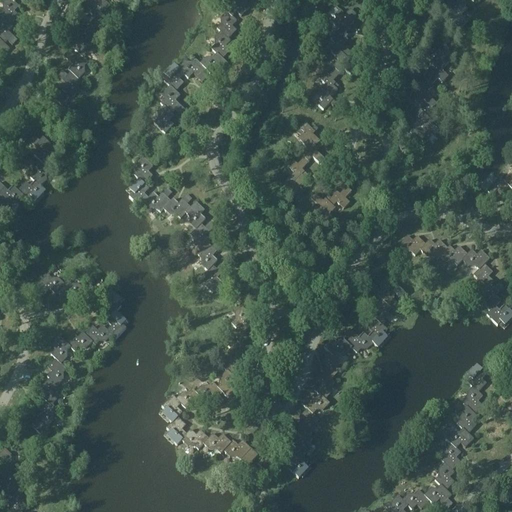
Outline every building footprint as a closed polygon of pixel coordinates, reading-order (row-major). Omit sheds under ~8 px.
[(3,11),(0,14),(0,16),(2,18),(10,26),(10,25),(14,22),(18,27),(23,22),(18,17),(14,13),(12,11),(15,8),(17,10),(19,8),(14,3),(10,0),(6,0),(2,4),(3,11)] [(94,0),(86,0),(86,1),(90,5),(95,10),(97,11),(94,14),(92,13),(90,15),(92,17),(100,24),(101,24),(106,18),(106,11),(110,7),(104,2),(102,0),(95,0),(94,0)] [(228,2),(221,9),(226,13),(232,18),(233,16),(232,15),(235,12),(241,18),(249,9),(244,4),(239,0),(236,0),(235,2),(228,2)] [(459,0),(455,5),(449,0),(444,6),(448,10),(446,12),(451,17),(449,18),(456,25),(454,26),(459,31),(468,22),(462,17),(467,11),(464,8),(466,6),(463,3),(459,0)] [(342,42),(345,39),(347,37),(345,36),(351,29),(350,27),(354,23),(352,20),(356,16),(350,11),(345,16),(339,11),(333,18),(336,20),(332,23),(338,28),(333,34),(335,36),(335,35),(342,42)] [(220,26),(217,30),(220,33),(228,40),(236,32),(230,26),(233,23),(235,24),(237,22),(232,18),(226,13),(220,19),(220,26)] [(84,16),(79,21),(84,25),(89,30),(91,31),(88,34),(86,33),(84,35),(88,39),(89,39),(94,44),(100,38),(100,31),(104,27),(101,24),(100,24),(92,17),(89,20),(84,16)] [(0,41),(4,45),(7,42),(12,46),(17,41),(12,37),(8,33),(6,31),(9,28),(11,29),(13,27),(10,25),(10,26),(2,18),(0,20),(0,41)] [(214,46),(211,50),(216,55),(222,60),(230,52),(224,46),(227,43),(228,44),(230,42),(228,40),(220,33),(214,39),(214,46)] [(75,35),(70,40),(75,44),(71,48),(76,53),(77,53),(82,59),(83,58),(86,55),(93,55),(99,48),(94,44),(89,39),(88,39),(87,41),(89,42),(86,45),(84,44),(79,39),(75,35)] [(346,59),(349,56),(351,54),(343,47),(348,42),(345,39),(342,42),(335,35),(335,36),(330,40),(335,44),(328,51),(335,57),(339,53),(346,59)] [(0,57),(1,59),(10,50),(4,45),(0,41),(0,57)] [(451,61),(444,54),(449,50),(444,45),(437,52),(434,49),(431,52),(436,57),(429,65),(431,66),(434,69),(441,63),(445,67),(451,61)] [(68,52),(64,57),(68,62),(73,66),(75,68),(72,71),(70,69),(68,71),(70,73),(78,81),(79,80),(84,74),(84,67),(88,63),(83,58),(82,59),(77,53),(76,53),(73,57),(68,52)] [(339,53),(335,57),(339,61),(332,68),(335,70),(339,74),(343,69),(350,76),(354,71),(347,64),(352,58),(349,56),(346,59),(339,53)] [(200,65),(205,70),(205,71),(210,75),(211,73),(210,71),(213,68),(219,74),(227,65),(222,60),(216,55),(213,59),(206,59),(200,65)] [(178,70),(183,75),(188,80),(190,78),(188,76),(191,73),(192,74),(197,79),(202,84),(207,79),(202,74),(205,71),(205,70),(200,65),(194,60),(192,63),(191,63),(184,64),(178,70)] [(426,82),(427,83),(427,82),(431,86),(437,80),(442,84),(448,78),(441,71),(445,67),(441,63),(434,69),(431,66),(428,69),(433,74),(426,82)] [(168,79),(164,83),(169,88),(175,93),(183,84),(177,78),(180,75),(182,77),(183,75),(178,70),(174,65),(168,72),(168,79)] [(332,87),(336,90),(338,88),(333,82),(340,75),(339,74),(335,70),(328,77),(324,73),(318,79),(325,86),(321,90),(326,94),(332,87)] [(62,72),(58,77),(62,82),(67,86),(69,88),(66,91),(64,89),(62,91),(66,95),(67,95),(72,100),(78,94),(78,87),(82,83),(79,80),(78,81),(70,73),(67,77),(62,72)] [(413,97),(416,100),(419,97),(426,104),(431,100),(426,95),(433,89),(431,86),(427,82),(427,83),(423,87),(416,80),(411,85),(419,92),(413,97)] [(326,94),(321,90),(315,96),(322,103),(318,107),(323,112),(330,105),(333,108),(336,105),(330,99),(337,92),(336,90),(332,87),(326,94)] [(163,101),(160,105),(163,108),(171,115),(174,112),(179,116),(184,111),(179,107),(173,101),(176,97),(178,99),(180,97),(175,93),(169,88),(163,94),(163,101)] [(58,94),(54,99),(58,104),(63,108),(65,110),(62,113),(60,111),(58,113),(68,123),(74,116),(74,109),(78,105),(72,100),(67,95),(66,95),(63,99),(58,94)] [(417,114),(419,117),(423,114),(430,121),(434,116),(430,112),(437,105),(431,100),(426,104),(419,97),(416,100),(414,102),(422,109),(417,114)] [(157,121),(154,125),(165,135),(173,126),(167,120),(170,117),(172,119),(173,117),(171,115),(163,108),(157,114),(157,121)] [(432,123),(430,121),(423,114),(419,117),(418,119),(419,120),(413,127),(415,129),(410,133),(412,135),(408,140),(414,145),(419,140),(424,145),(430,139),(428,137),(432,133),(426,128),(432,123)] [(315,148),(318,145),(320,143),(312,136),(318,131),(314,128),(311,131),(304,124),(300,129),(304,133),(297,140),(304,146),(308,142),(315,148)] [(34,138),(30,143),(34,147),(39,151),(41,153),(38,156),(36,155),(34,157),(38,161),(39,161),(44,166),(50,160),(50,153),(54,149),(43,138),(39,142),(34,138)] [(308,142),(304,146),(308,150),(301,157),(304,159),(303,159),(307,163),(308,163),(312,158),(319,165),(323,160),(316,153),(321,147),(318,145),(315,148),(308,142)] [(136,172),(133,176),(138,181),(144,186),(152,177),(146,171),(149,168),(151,170),(153,168),(143,158),(136,165),(136,172)] [(294,174),(289,179),(294,183),(301,176),(304,179),(307,176),(302,171),(309,164),(308,163),(307,163),(303,159),(297,166),(293,161),(287,168),(294,174)] [(30,160),(26,165),(30,169),(35,174),(37,175),(34,178),(32,177),(30,179),(34,183),(35,183),(40,188),(46,182),(46,175),(50,171),(44,166),(39,161),(38,161),(35,164),(30,160)] [(503,182),(509,187),(508,187),(511,190),(511,175),(509,176),(503,182)] [(306,181),(304,179),(301,176),(294,183),(289,179),(284,185),(291,191),(286,196),(291,200),(294,198),(293,198),(298,193),(301,196),(304,193),(299,188),(306,181)] [(487,181),(481,187),(491,197),(493,195),(491,193),(494,190),(500,196),(508,187),(509,187),(503,182),(498,177),(494,181),(487,181)] [(132,194),(129,198),(136,205),(140,208),(143,204),(148,199),(142,193),(145,190),(147,192),(149,190),(144,186),(138,181),(133,187),(133,194),(132,194)] [(18,192),(17,192),(23,197),(23,198),(28,203),(32,199),(39,198),(45,192),(40,188),(35,183),(34,183),(33,185),(35,186),(32,189),(30,188),(26,183),(18,192)] [(0,192),(0,201),(3,204),(3,205),(6,208),(10,204),(17,204),(23,198),(23,197),(17,192),(18,192),(13,188),(11,190),(13,191),(10,194),(8,193),(4,188),(0,192)] [(334,197),(330,200),(327,204),(332,208),(336,204),(343,211),(349,204),(345,200),(351,193),(346,188),(339,196),(334,191),(331,194),(334,197)] [(148,199),(143,204),(148,208),(150,210),(156,210),(160,214),(163,211),(163,210),(171,203),(170,202),(167,199),(172,194),(167,190),(162,194),(156,201),(153,198),(155,196),(153,194),(148,199)] [(300,204),(296,208),(296,209),(302,215),(309,208),(313,212),(317,207),(310,201),(313,197),(311,194),(305,200),(301,196),(298,193),(293,198),(294,198),(300,204)] [(171,203),(163,210),(163,211),(169,216),(176,216),(180,220),(185,215),(185,214),(190,209),(187,206),(192,201),(187,196),(182,201),(176,207),(173,204),(175,202),(173,200),(170,202),(171,203)] [(317,207),(313,212),(319,218),(326,211),(330,215),(335,210),(332,208),(327,204),(330,200),(328,197),(322,203),(315,196),(313,197),(310,201),(317,207)] [(190,209),(185,214),(185,215),(189,218),(189,225),(192,227),(195,231),(201,225),(201,226),(205,221),(203,219),(201,221),(198,218),(204,212),(201,208),(196,203),(192,207),(190,209)] [(192,234),(190,236),(192,238),(194,240),(194,247),(200,252),(200,253),(208,245),(210,243),(208,241),(206,243),(203,240),(209,234),(214,229),(209,224),(204,229),(201,226),(201,225),(195,231),(192,234)] [(407,237),(397,247),(404,254),(411,253),(415,257),(420,252),(420,251),(425,246),(417,238),(410,244),(407,241),(409,239),(407,237)] [(425,246),(420,251),(420,252),(426,258),(433,257),(437,261),(440,258),(447,250),(443,246),(439,242),(432,248),(429,245),(431,243),(429,241),(425,246)] [(200,252),(197,256),(201,259),(201,266),(207,272),(212,267),(213,267),(217,263),(215,261),(213,262),(210,259),(216,253),(221,248),(216,244),(211,248),(208,245),(200,253),(200,252)] [(447,250),(440,258),(443,261),(446,264),(453,264),(457,267),(462,262),(467,256),(459,248),(452,254),(449,251),(451,249),(449,247),(447,250)] [(467,256),(462,262),(468,268),(475,268),(478,271),(484,265),(484,266),(489,260),(481,252),(474,258),(471,255),(473,253),(471,251),(467,256)] [(478,271),(473,276),(477,280),(477,287),(483,293),(491,285),(491,286),(493,283),(491,281),(489,283),(486,280),(492,274),(484,266),(484,265),(478,271)] [(207,272),(201,278),(205,281),(205,288),(212,295),(222,285),(220,283),(218,284),(215,281),(221,275),(225,270),(220,266),(216,270),(213,267),(212,267),(207,272)] [(40,290),(36,295),(41,300),(45,295),(51,289),(55,292),(53,294),(55,295),(57,293),(64,285),(58,279),(51,279),(47,276),(37,287),(40,290)] [(379,295),(378,297),(380,299),(388,306),(394,300),(394,293),(397,289),(386,279),(378,288),(384,294),(381,297),(379,295)] [(61,296),(56,301),(61,306),(65,301),(72,295),(75,298),(73,300),(75,302),(79,297),(84,291),(78,285),(71,285),(67,282),(64,285),(57,293),(61,296)] [(483,293),(480,296),(484,300),(484,306),(490,312),(490,313),(495,308),(500,303),(498,301),(496,303),(493,300),(499,294),(504,289),(499,284),(494,289),(491,286),(491,285),(483,293)] [(84,291),(79,297),(88,305),(94,299),(97,302),(95,303),(97,305),(101,301),(106,295),(100,289),(93,289),(89,286),(84,291)] [(106,295),(101,301),(103,302),(105,301),(108,304),(102,310),(110,318),(116,313),(121,307),(117,303),(117,296),(111,291),(106,295)] [(372,298),(367,303),(372,308),(378,314),(375,317),(373,315),(371,317),(376,321),(382,326),(388,320),(388,313),(391,309),(388,306),(380,299),(377,303),(372,298)] [(490,312),(486,316),(494,323),(497,327),(501,323),(508,323),(511,318),(511,314),(508,311),(509,311),(504,307),(502,309),(504,311),(501,314),(495,308),(490,313),(490,312)] [(235,321),(231,325),(236,330),(237,330),(242,335),(250,327),(244,321),(247,317),(249,319),(251,317),(241,308),(235,314),(235,321)] [(110,318),(106,322),(108,324),(110,323),(113,326),(107,331),(107,332),(112,336),(112,337),(115,340),(126,329),(122,325),(122,318),(116,313),(110,318)] [(368,339),(367,339),(373,344),(375,347),(377,349),(383,342),(383,339),(383,335),(387,331),(382,326),(376,321),(368,330),(374,336),(371,339),(369,337),(368,339)] [(85,336),(84,336),(92,343),(92,344),(95,347),(99,343),(106,343),(112,337),(112,336),(107,332),(107,331),(102,327),(100,329),(102,330),(99,333),(93,327),(85,336)] [(231,343),(227,347),(230,350),(238,357),(246,349),(240,343),(243,340),(245,341),(247,339),(242,335),(237,330),(236,330),(231,336),(231,343)] [(349,331),(344,335),(349,340),(346,343),(346,344),(351,349),(356,354),(360,351),(367,350),(373,344),(367,339),(368,339),(363,334),(361,336),(363,338),(360,341),(354,335),(349,331)] [(65,343),(70,348),(70,349),(75,354),(79,350),(86,350),(92,344),(92,343),(84,336),(85,336),(82,334),(80,336),(82,337),(79,341),(73,335),(65,343)] [(52,354),(51,356),(55,360),(61,365),(67,359),(67,352),(70,349),(70,348),(65,343),(59,338),(51,346),(57,352),(54,355),(52,354)] [(332,340),(323,349),(329,354),(335,359),(338,355),(345,355),(351,349),(346,344),(346,343),(341,339),(339,341),(341,343),(338,346),(332,340)] [(224,363),(221,367),(226,372),(232,377),(235,374),(240,378),(245,373),(240,369),(234,363),(237,359),(239,361),(241,359),(238,357),(230,350),(224,356),(224,363)] [(322,370),(321,372),(323,374),(323,373),(331,381),(337,375),(337,368),(340,364),(335,359),(329,354),(321,362),(327,368),(324,371),(322,370)] [(49,376),(47,378),(49,380),(57,387),(63,381),(63,374),(67,370),(61,365),(55,360),(47,369),(54,375),(51,378),(49,376)] [(478,394),(478,393),(486,385),(480,379),(483,376),(484,378),(486,376),(476,366),(470,372),(470,379),(466,383),(472,388),(478,394)] [(217,388),(217,389),(223,394),(222,394),(228,399),(236,391),(230,385),(233,381),(235,383),(237,381),(232,377),(226,372),(220,378),(220,385),(217,388)] [(316,389),(314,391),(319,396),(325,401),(331,395),(331,388),(334,384),(331,381),(323,373),(323,374),(315,382),(321,388),(318,391),(316,389)] [(42,396),(40,398),(45,402),(51,407),(57,401),(57,394),(60,390),(57,387),(49,380),(41,388),(47,394),(44,398),(42,396)] [(195,393),(203,401),(205,403),(207,401),(205,399),(208,396),(214,402),(219,407),(224,402),(219,397),(222,394),(223,394),(217,389),(217,388),(212,383),(208,387),(201,387),(195,393)] [(466,402),(463,405),(466,408),(474,416),(474,415),(477,412),(482,407),(476,401),(479,398),(480,400),(482,398),(478,393),(478,394),(472,388),(466,395),(466,402)] [(176,400),(175,400),(180,405),(185,410),(187,408),(185,406),(188,403),(195,409),(203,401),(195,393),(192,390),(192,391),(189,394),(182,394),(176,400)] [(164,405),(161,407),(165,411),(166,418),(171,424),(172,424),(177,419),(181,414),(179,412),(178,414),(175,411),(180,405),(175,400),(176,400),(172,396),(164,405)] [(310,396),(301,405),(307,410),(313,415),(316,412),(323,412),(329,405),(325,401),(319,396),(317,397),(319,399),(316,402),(310,396)] [(39,418),(37,420),(47,429),(53,423),(53,416),(56,412),(51,407),(45,402),(37,411),(43,417),(40,420),(39,418)] [(468,436),(468,435),(476,427),(470,421),(472,418),(474,420),(476,418),(474,415),(474,416),(466,408),(460,415),(460,421),(456,425),(462,430),(468,436)] [(300,426),(298,428),(301,430),(309,437),(315,431),(315,424),(318,420),(313,415),(307,410),(299,418),(305,424),(302,428),(300,426)] [(171,424),(166,430),(170,433),(170,440),(177,447),(181,442),(186,436),(184,434),(182,436),(179,433),(185,427),(177,419),(172,424),(171,424)] [(37,420),(30,427),(40,437),(47,429),(37,420)] [(294,446),(292,448),(297,452),(303,457),(309,451),(308,444),(312,440),(309,437),(301,430),(293,438),(299,444),(296,448),(294,446)] [(456,450),(457,448),(456,446),(459,443),(465,449),(473,441),(468,435),(468,436),(462,430),(459,434),(452,434),(445,441),(450,445),(456,450)] [(186,436),(181,442),(187,448),(194,448),(198,451),(203,446),(208,440),(200,432),(194,438),(191,435),(192,433),(190,431),(186,436)] [(208,440),(203,446),(209,452),(216,452),(220,455),(223,452),(230,444),(222,436),(216,442),(213,439),(215,438),(212,435),(208,440)] [(230,444),(223,452),(229,458),(236,458),(240,461),(250,450),(242,442),(236,449),(233,446),(234,444),(232,442),(230,444)] [(443,460),(441,462),(443,464),(444,465),(452,472),(455,468),(460,463),(454,457),(457,454),(458,456),(460,454),(456,450),(450,445),(444,451),(444,458),(443,460)] [(9,472),(10,472),(15,467),(11,463),(11,456),(4,450),(0,454),(0,461),(2,463),(0,464),(0,473),(4,477),(9,472)] [(250,450),(240,461),(247,468),(258,457),(250,450)] [(290,468),(288,470),(297,478),(298,480),(304,473),(304,469),(304,466),(308,462),(303,457),(297,452),(289,460),(295,467),(292,470),(290,468)] [(438,478),(434,482),(440,487),(446,492),(454,483),(447,477),(450,474),(452,476),(454,474),(452,472),(444,465),(443,466),(438,471),(438,478)] [(16,478),(10,472),(9,472),(4,477),(0,481),(0,482),(2,484),(3,482),(7,485),(0,491),(9,499),(16,492),(17,492),(20,489),(16,485),(16,478)] [(424,496),(424,497),(429,502),(433,507),(435,505),(434,503),(437,500),(443,505),(443,506),(448,501),(451,497),(446,492),(440,487),(437,490),(430,490),(424,496)] [(466,495),(473,492),(471,487),(464,489),(466,495)] [(407,507),(411,511),(413,509),(412,508),(415,505),(421,511),(429,502),(424,497),(424,496),(418,491),(415,495),(408,495),(402,501),(402,502),(407,507)] [(9,499),(7,501),(9,503),(10,502),(13,505),(7,511),(8,511),(23,511),(27,508),(23,505),(23,498),(17,492),(16,492),(9,499)] [(402,511),(400,510),(403,507),(405,509),(407,507),(402,502),(402,501),(397,497),(391,503),(391,510),(389,511),(402,511)]
